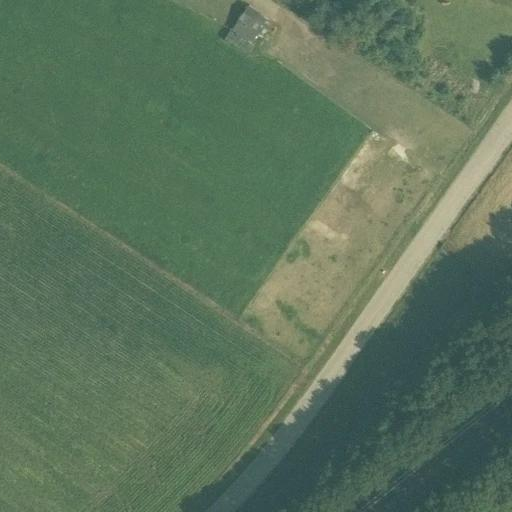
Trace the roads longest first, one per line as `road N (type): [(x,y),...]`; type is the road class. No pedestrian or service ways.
road 1 (unclassified): [(222,511),(293,432),(511,123)]
road 2 (primary): [(356,511),(511,387)]
